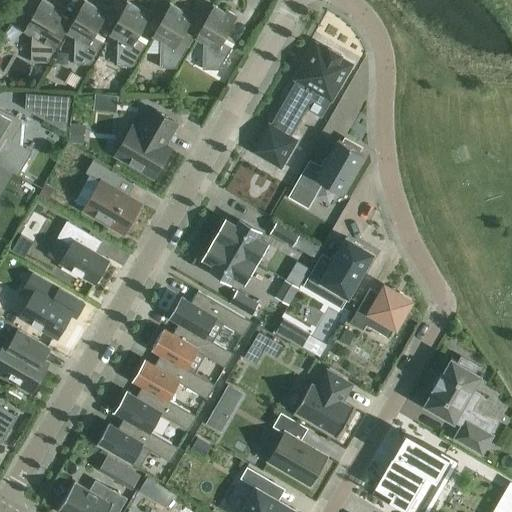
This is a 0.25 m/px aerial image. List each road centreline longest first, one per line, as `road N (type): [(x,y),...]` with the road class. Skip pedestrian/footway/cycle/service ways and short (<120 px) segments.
road 1 (residential): [(296,0),(0,508)]
road 2 (residential): [(338,0),(369,22),(390,181),(445,305),(331,511)]
